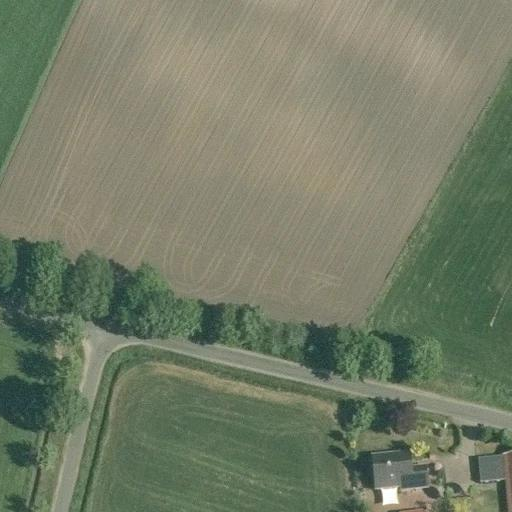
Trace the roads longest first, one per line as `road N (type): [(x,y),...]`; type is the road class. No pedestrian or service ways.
road 1 (unclassified): [(511,424),(104,327)]
road 2 (unclassified): [(59,511),(104,327)]
